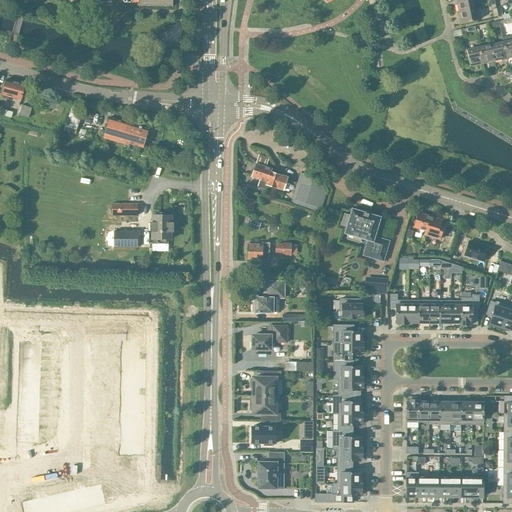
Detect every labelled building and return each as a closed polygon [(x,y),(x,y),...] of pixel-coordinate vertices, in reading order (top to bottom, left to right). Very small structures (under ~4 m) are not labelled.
[(455,0),(458,12),(474,8),(472,0),(455,0)] [(474,8),(458,12),(461,24),(477,21),(474,8)] [(511,36),(502,38),(503,42),(507,58),(511,56),(511,36)] [(495,61),(507,58),(503,42),(491,45),(495,61)] [(488,62),(495,61),(491,45),(479,47),(482,63),(488,62)] [(470,66),(482,63),(479,47),(472,48),(466,50),(470,66)] [(20,100),(25,85),(6,80),(2,95),(20,100)] [(21,105),(18,115),(28,118),(32,108),(21,105)] [(76,130),(82,113),(86,114),(87,113),(96,117),(98,114),(88,110),(87,111),(84,109),(83,109),(72,105),(64,126),(62,131),(75,135),(76,130)] [(142,148),(147,129),(109,118),(103,138),(128,145),(129,144),(142,148)] [(86,130),(81,129),(79,136),(84,137),(86,137),(93,140),(94,136),(85,133),(86,130)] [(271,169),(255,164),(253,170),(251,170),(250,174),(251,175),(251,177),(259,180),(257,187),(258,189),(264,190),(266,185),(265,185),(266,182),(267,182),(270,171),(270,172),(271,169)] [(281,175),(270,172),(270,171),(267,182),(266,182),(265,185),(266,185),(283,191),(288,177),(281,174),(281,175)] [(325,194),(320,184),(309,176),(300,173),(291,199),(290,204),(319,213),(320,208),(321,208),(325,194)] [(246,184),(245,189),(257,193),(257,195),(262,196),(264,190),(259,189),(257,188),(258,188),(246,184)] [(244,199),(242,209),(250,211),(253,201),(244,199)] [(137,216),(137,204),(111,204),(111,216),(137,216)] [(380,217),(351,209),(349,216),(344,214),(341,225),(346,227),(344,233),(367,240),(363,255),(383,261),(389,241),(374,237),(380,217)] [(164,215),(164,213),(159,213),(159,215),(151,215),(151,222),(149,222),(149,232),(151,232),(151,240),(156,240),(156,242),(159,244),(163,244),(165,242),(166,240),(171,240),(171,233),(173,233),(173,223),(171,223),(171,215),(164,215)] [(429,216),(417,213),(413,227),(425,231),(429,216)] [(440,224),(441,220),(429,216),(425,231),(424,234),(440,239),(444,225),(440,224)] [(137,248),(137,232),(113,232),(113,248),(137,248)] [(483,261),(487,248),(468,242),(464,255),(483,261)] [(268,260),(269,243),(262,243),(262,244),(246,244),(246,260),(262,261),(262,260),(268,260)] [(275,243),(275,255),(289,255),(289,243),(275,243)] [(454,246),(451,254),(457,256),(460,248),(454,246)] [(366,278),(364,292),(373,293),(374,279),(366,278)] [(407,325),(407,301),(396,301),(396,295),(390,295),(390,308),(396,308),(395,323),(399,323),(399,325),(407,325)] [(461,325),(469,325),(469,323),(472,323),(472,308),(478,309),(478,295),(471,295),(471,298),(461,298),(461,325)] [(276,313),(276,298),(255,297),(255,304),(253,304),(252,311),(255,311),(255,312),(276,313)] [(450,301),(450,323),(460,323),(460,325),(461,325),(461,298),(460,298),(460,301),(450,301)] [(339,311),(342,311),(341,317),(348,317),(348,319),(355,319),(355,317),(363,317),(363,309),(361,309),(362,304),(360,304),(360,299),(339,299),(339,311)] [(417,323),(418,301),(407,301),(407,325),(407,323),(417,323)] [(429,301),(418,301),(417,323),(428,323),(429,301)] [(439,323),(439,301),(429,301),(428,323),(439,323)] [(439,301),(439,323),(450,323),(450,301),(439,301)] [(486,314),(488,315),(491,316),(489,323),(494,325),(494,327),(500,329),(507,305),(496,302),(496,303),(490,301),(486,314)] [(511,306),(507,305),(500,329),(506,331),(507,329),(511,330),(511,306)] [(124,343),(124,350),(138,350),(138,344),(143,344),(144,323),(130,323),(129,343),(124,343)] [(363,343),(362,343),(362,337),(361,337),(361,331),(353,331),(353,325),(333,325),(333,343),(363,343)] [(272,338),(272,343),(287,343),(287,326),(267,326),(267,335),(267,336),(269,336),(269,338),(272,338)] [(267,336),(267,335),(252,335),(252,350),(257,350),(257,354),(266,354),(266,350),(270,350),(270,343),(272,343),(272,338),(269,338),(269,336),(267,336)] [(333,361),(353,361),(353,355),(360,355),(360,352),(363,352),(363,343),(333,343),(333,361)] [(20,344),(20,354),(38,354),(38,344),(20,344)] [(20,354),(19,363),(38,364),(38,354),(20,354)] [(123,355),(122,374),(143,374),(143,362),(136,362),(137,355),(123,355)] [(333,378),(362,378),(362,372),(360,372),(360,367),(352,367),(353,361),(333,361),(333,378)] [(313,362),(296,362),(295,371),(313,372),(313,362)] [(19,363),(19,373),(37,373),(38,364),(19,363)] [(251,396),(275,396),(276,379),(281,379),(281,371),(261,371),(261,378),(253,378),(253,380),(252,380),(251,389),(253,389),(253,390),(253,395),(251,395),(251,396)] [(19,373),(19,382),(37,383),(37,373),(19,373)] [(122,374),(122,393),(136,393),(136,387),(143,387),(143,374),(122,374)] [(333,378),(333,379),(338,379),(338,396),(333,395),(333,396),(352,396),(358,396),(358,390),(360,390),(360,387),(362,387),(362,378),(333,378)] [(19,382),(19,392),(37,393),(37,383),(19,382)] [(19,392),(18,402),(37,402),(37,393),(19,392)] [(251,396),(253,396),(253,403),(251,403),(251,412),(253,412),(253,414),(260,414),(260,421),(267,421),(280,421),(280,413),(275,413),(275,396),(251,396)] [(352,396),(333,396),(332,414),(362,414),(362,407),(360,407),(360,402),(358,402),(358,396),(352,396)] [(511,396),(504,396),(503,414),(511,414),(511,396)] [(122,397),(122,406),(143,406),(143,398),(122,397)] [(406,422),(417,422),(417,400),(409,400),(409,402),(406,402),(406,422)] [(428,424),(428,402),(418,402),(418,400),(417,400),(417,422),(428,422),(428,424)] [(18,402),(18,411),(36,412),(37,402),(18,402)] [(439,402),(428,402),(428,424),(439,424),(439,402)] [(450,424),(450,402),(439,402),(439,424),(450,424)] [(461,402),(450,402),(450,424),(461,424),(461,402)] [(472,425),(472,403),(461,402),(461,424),(472,425)] [(472,403),(472,425),(483,425),(483,403),(472,403)] [(122,406),(122,413),(142,414),(143,406),(122,406)] [(18,411),(18,421),(36,421),(36,412),(18,411)] [(122,413),(122,421),(142,421),(142,414),(122,413)] [(362,414),(332,414),(337,414),(337,431),(332,431),(352,431),(352,426),(360,426),(360,423),(362,423),(362,414)] [(511,414),(503,414),(503,432),(511,432),(511,414)] [(18,421),(17,430),(36,431),(36,421),(18,421)] [(122,421),(121,429),(142,429),(142,421),(122,421)] [(275,443),(275,427),(280,427),(280,421),(267,421),(267,427),(251,427),(251,443),(263,443),(263,446),(272,446),(272,443),(275,443)] [(121,429),(121,437),(142,437),(142,429),(121,429)] [(17,430),(17,441),(35,441),(36,431),(17,430)] [(332,449),(362,449),(361,449),(361,443),(360,443),(360,437),(352,437),(352,431),(332,431),(332,449)] [(511,432),(503,432),(503,450),(511,450),(511,432)] [(121,437),(121,445),(142,445),(142,437),(121,437)] [(300,440),(300,452),(312,452),(312,440),(300,440)] [(121,445),(121,453),(142,453),(142,445),(121,445)] [(362,449),(332,449),(337,449),(337,467),(352,467),(352,461),(359,461),(359,458),(362,458),(362,449)] [(511,450),(503,450),(503,468),(511,467),(511,450)] [(258,471),(257,479),(258,479),(258,488),(276,489),(276,487),(276,472),(283,472),(283,453),(268,453),(268,462),(258,462),(258,471)] [(117,475),(96,479),(98,487),(101,499),(106,498),(107,503),(108,503),(108,502),(116,501),(117,501),(117,500),(117,497),(120,496),(121,500),(136,496),(135,491),(140,490),(133,460),(114,464),(117,475)] [(332,484),(361,484),(361,478),(359,478),(359,473),(352,473),(352,467),(337,467),(337,484),(332,484)] [(511,467),(503,468),(503,486),(511,485),(511,467)] [(406,497),(417,497),(417,473),(406,473),(406,497)] [(438,497),(439,478),(417,478),(417,473),(417,497),(421,497),(434,498),(434,497),(438,497)] [(439,478),(438,497),(443,497),(443,498),(456,498),(456,497),(460,497),(460,478),(439,478)] [(460,478),(460,497),(464,497),(464,498),(477,498),(477,497),(482,497),(482,478),(460,478)] [(361,484),(332,484),(332,495),(319,494),(319,502),(353,502),(353,496),(359,496),(359,493),(361,493),(361,484)] [(511,485),(503,486),(503,503),(511,503),(511,485)] [(98,487),(88,489),(92,507),(102,505),(101,499),(98,487)] [(88,489),(79,491),(83,509),(92,507),(88,489)] [(79,491),(69,493),(73,511),(83,509),(79,491)] [(69,493),(60,495),(63,511),(69,511),(73,511),(69,493)] [(63,511),(60,495),(51,497),(53,511),(63,511)] [(53,511),(51,497),(41,500),(44,511),(53,511)] [(44,511),(41,500),(32,502),(34,511),(44,511)] [(34,511),(32,502),(23,504),(25,511),(34,511)]
